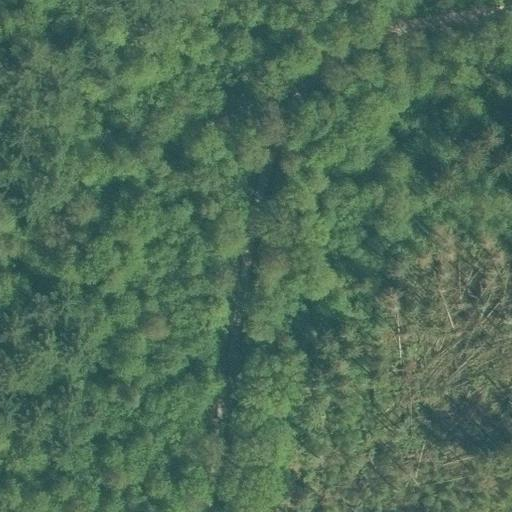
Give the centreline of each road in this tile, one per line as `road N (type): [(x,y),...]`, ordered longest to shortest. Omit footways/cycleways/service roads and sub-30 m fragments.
road 1 (track): [(207,511),(263,158),(290,106),(326,65)]
road 2 (track): [(326,65),(392,34),(511,14)]
